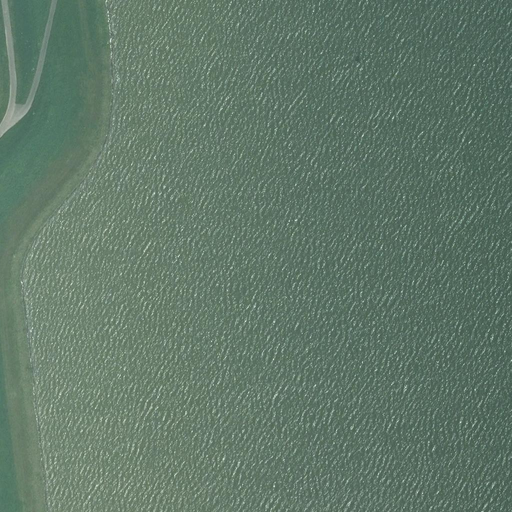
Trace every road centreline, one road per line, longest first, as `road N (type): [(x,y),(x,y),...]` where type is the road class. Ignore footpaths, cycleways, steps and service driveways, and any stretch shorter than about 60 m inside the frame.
road 1 (unclassified): [(2,126),(30,102),(56,0)]
road 2 (unclassified): [(2,126),(13,98),(5,0)]
